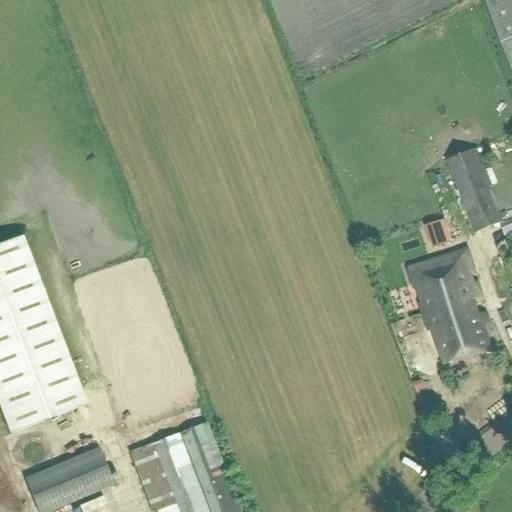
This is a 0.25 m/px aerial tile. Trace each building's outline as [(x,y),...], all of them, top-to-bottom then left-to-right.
[(511,0),(485,0),(501,44),(511,70),(511,0)] [(447,161),(475,234),(504,222),(477,149),(447,161)] [(0,245),(0,414),(8,435),(85,405),(21,238),(0,245)] [(409,272),(430,332),(432,330),(445,368),(491,352),(483,328),(488,326),(466,252),(409,272)] [(238,511),(206,424),(129,453),(150,511),(153,511),(156,511),(238,511)] [(24,480),(36,511),(51,511),(113,486),(91,435),(20,465),(26,479),(24,480)]
